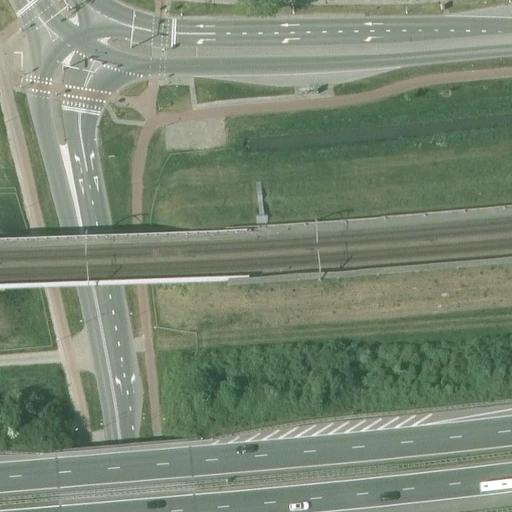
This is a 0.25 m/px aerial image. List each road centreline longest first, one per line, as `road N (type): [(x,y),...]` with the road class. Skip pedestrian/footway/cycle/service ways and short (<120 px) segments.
road 1 (motorway): [(511,431),(0,478)]
road 2 (secondary): [(99,53),(156,66),(511,49)]
road 3 (secondary): [(511,27),(174,28),(102,6)]
road 4 (track): [(155,347),(511,321)]
road 5 (motorway): [(177,511),(511,477)]
road 6 (tertiary): [(129,511),(80,226)]
road 7 (tertiary): [(64,31),(37,86),(57,174),(80,226)]
road 8 (tertiary): [(80,226),(86,171),(79,110),(99,53)]
